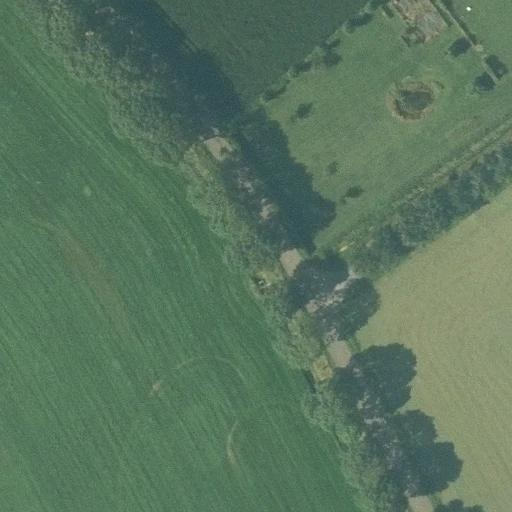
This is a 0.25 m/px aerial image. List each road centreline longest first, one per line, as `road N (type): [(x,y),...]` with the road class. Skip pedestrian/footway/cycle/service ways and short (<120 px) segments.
road 1 (unclassified): [(311,297),(208,127),(97,0)]
road 2 (unclassified): [(424,511),(311,297)]
road 3 (unclassified): [(311,297),(367,270),(511,163)]
